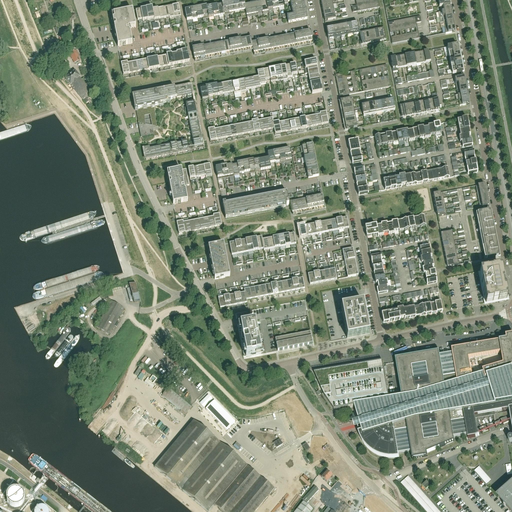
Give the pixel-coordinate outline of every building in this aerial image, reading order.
[(283,0),(284,3),(290,2),(293,16),(287,17),(288,24),(307,20),(305,14),(307,14),(306,10),(305,10),(303,3),(305,3),(304,0),(283,0)] [(363,11),(361,0),(355,0),(356,6),(352,7),(353,13),(363,11)] [(178,5),(172,6),(174,17),(174,18),(181,17),(178,5)] [(148,21),(154,19),(152,10),(153,10),(152,7),(146,9),(148,19),(148,20),(148,21)] [(112,15),(112,17),(115,31),(115,33),(118,47),(132,44),(129,29),(136,28),(132,11),(121,13),(113,15),(112,15)] [(419,39),(416,24),(421,23),(420,17),(409,19),(414,40),(419,39)] [(404,20),(408,41),(413,41),(414,40),(409,19),(404,20)] [(403,42),(406,42),(408,41),(404,20),(399,21),(403,42)] [(393,22),(397,43),(403,42),(399,21),(395,21),(393,22)] [(391,41),(392,45),(397,43),(393,22),(389,23),(388,23),(392,41),(391,41)] [(360,33),(357,23),(351,24),(353,35),(359,34),(360,33)] [(353,35),(351,24),(345,26),(347,36),(353,35)] [(347,36),(345,26),(339,27),(341,37),(347,36)] [(341,37),(339,27),(332,28),(334,38),(341,37)] [(334,38),(332,28),(326,29),(327,36),(328,40),(334,38)] [(460,50),(459,44),(454,45),(454,46),(451,47),(447,47),(448,52),(460,50)] [(181,52),(183,64),(190,62),(187,50),(181,52)] [(80,61),(76,51),(70,53),(72,59),(73,59),(74,63),(80,61)] [(305,69),(307,68),(317,67),(316,60),(304,63),(305,69)] [(121,63),(123,75),(129,74),(127,64),(128,64),(127,62),(121,63)] [(387,68),(386,65),(380,66),(385,88),(390,87),(387,68)] [(380,66),(375,67),(379,89),(385,88),(380,66)] [(375,67),(370,68),(374,90),(379,89),(375,67)] [(271,83),(277,81),(274,68),(268,70),(271,83)] [(364,69),(369,91),(374,90),(370,68),(367,69),(364,69)] [(363,92),(369,91),(364,69),(360,70),(359,70),(363,92)] [(260,85),(266,84),(263,71),(257,72),(260,87),(261,87),(260,85)] [(88,88),(81,80),(80,78),(80,77),(75,72),(66,79),(69,83),(70,84),(72,87),(83,101),(92,94),(92,93),(88,88)] [(355,77),(354,72),(338,75),(337,75),(335,75),(336,81),(355,77)] [(355,77),(336,81),(337,86),(356,82),(355,77)] [(240,93),(246,92),(244,80),(238,81),(240,93)] [(234,94),(240,93),(238,81),(232,82),(234,94)] [(356,82),(337,86),(338,91),(357,88),(356,82)] [(202,100),(208,99),(206,87),(200,89),(201,95),(202,100)] [(339,95),(339,97),(358,93),(357,88),(338,91),(339,95)] [(165,92),(164,92),(157,93),(156,92),(150,93),(133,96),(135,107),(136,109),(141,138),(146,137),(154,135),(154,134),(153,132),(155,131),(157,131),(159,129),(155,111),(156,111),(155,107),(160,106),(159,104),(167,103),(166,101),(176,99),(175,90),(170,90),(171,91),(165,92)] [(433,100),(435,111),(440,110),(438,99),(437,99),(436,93),(432,94),(433,100)] [(395,110),(393,100),(386,101),(388,112),(395,110)] [(388,112),(386,101),(380,102),(382,113),(388,112)] [(382,113),(380,102),(374,104),(376,114),(382,113)] [(376,114),(374,104),(368,105),(370,115),(376,114)] [(370,115),(368,105),(361,106),(363,117),(370,115)] [(320,114),(320,115),(322,125),(328,124),(326,112),(320,114)] [(254,133),(260,132),(258,120),(252,121),(254,133)] [(279,122),(273,123),(275,135),(281,133),(279,123),(279,122)] [(357,128),(356,123),(344,125),(345,132),(350,131),(349,130),(353,129),(357,128)] [(210,142),(216,140),(214,128),(208,130),(209,135),(210,142)] [(202,140),(193,142),(194,148),(198,147),(198,149),(204,148),(202,140)] [(313,151),(312,145),(300,147),(301,153),(313,151)] [(292,161),(289,149),(284,150),(286,163),(292,161)] [(205,176),(206,178),(212,177),(210,165),(203,166),(205,176)] [(173,205),(175,205),(187,202),(186,197),(185,191),(184,187),(189,186),(186,169),(176,171),(168,173),(167,173),(167,175),(168,182),(170,190),(170,192),(173,205)] [(225,219),(285,208),(285,206),(286,205),(286,206),(287,205),(289,205),(286,193),(286,191),(222,204),(225,219)] [(324,208),(322,197),(316,198),(318,208),(322,207),(322,209),(324,208)] [(496,245),(492,224),(490,211),(476,214),(485,260),(499,257),(496,245)] [(213,216),(215,228),(222,226),(219,214),(213,216)] [(179,235),(185,234),(183,222),(176,223),(179,235)] [(183,222),(185,234),(191,232),(189,222),(183,223),(183,222)] [(230,277),(225,250),(223,245),(208,248),(210,255),(211,262),(212,262),(213,263),(213,265),(212,265),(214,280),(230,277)] [(504,284),(503,279),(501,268),(480,272),(486,303),(507,299),(504,284)] [(140,301),(136,284),(132,284),(129,284),(134,303),(141,303),(140,301)] [(109,335),(124,309),(111,302),(96,328),(109,335)] [(369,334),(363,303),(341,307),(347,338),(359,336),(369,334)] [(77,325),(83,329),(86,325),(80,321),(77,325)] [(69,324),(48,339),(53,346),(74,331),(69,324)] [(261,354),(255,324),(240,327),(240,330),(241,329),(242,337),(243,341),(246,357),(261,354)] [(383,362),(315,374),(326,398),(335,410),(355,407),(359,421),(353,423),(355,430),(361,428),(362,432),(359,433),(359,434),(359,435),(360,436),(360,437),(360,438),(361,439),(361,440),(362,441),(362,442),(363,443),(364,444),(364,445),(365,446),(366,447),(367,448),(368,449),(369,450),(370,451),(371,451),(371,452),(372,452),(373,453),(374,453),(374,454),(375,454),(376,455),(377,455),(378,456),(379,456),(380,457),(381,457),(382,457),(383,457),(384,458),(385,458),(386,458),(387,458),(388,458),(389,459),(390,459),(391,459),(392,459),(393,459),(394,459),(395,458),(396,458),(397,458),(398,458),(399,458),(398,454),(411,452),(413,459),(428,457),(427,453),(455,442),(454,438),(468,435),(468,439),(476,437),(479,436),(478,432),(477,424),(476,424),(476,419),(494,416),(495,426),(497,426),(496,416),(495,416),(495,412),(502,411),(509,410),(510,411),(511,410),(511,336),(506,337),(507,341),(480,345),(480,344),(467,347),(452,350),(453,354),(440,356),(439,352),(396,359),(402,397),(389,400),(383,362)] [(283,350),(281,338),(280,338),(277,339),(277,338),(275,339),(277,351),(279,351),(282,350),(283,350)] [(192,407),(169,387),(162,396),(185,415),(192,407)] [(131,415),(113,434),(117,438),(119,439),(120,441),(132,452),(138,455),(144,452),(147,452),(151,447),(157,450),(156,442),(157,440),(153,437),(152,436),(150,437),(149,435),(143,432),(145,431),(146,429),(152,428),(149,425),(146,425),(140,419),(134,416),(133,414),(131,415)] [(254,511),(274,489),(193,422),(155,468),(207,511),(208,511),(214,505),(222,511),(254,511)] [(283,444),(280,439),(273,442),(276,448),(283,444)] [(474,472),(486,485),(491,481),(479,467),(474,472)] [(326,482),(332,476),(327,472),(325,474),(323,473),(320,476),(322,478),(321,478),(326,482)] [(440,511),(408,476),(401,483),(426,511),(440,511)] [(507,489),(498,497),(511,511),(511,484),(510,486),(507,483),(504,486),(507,489)] [(307,504),(319,490),(315,487),(303,500),(307,504)] [(17,490),(16,490),(15,490),(14,490),(13,490),(12,490),(11,491),(10,492),(9,492),(9,493),(8,493),(8,494),(7,495),(7,496),(7,497),(7,498),(7,499),(7,500),(7,501),(7,502),(8,503),(8,504),(9,504),(9,505),(10,506),(11,506),(12,507),(13,507),(14,507),(15,508),(16,508),(17,507),(19,507),(20,507),(21,506),(22,505),(23,504),(23,503),(24,503),(24,502),(24,501),(24,500),(25,499),(25,498),(25,497),(24,497),(24,496),(24,495),(24,494),(23,494),(23,493),(22,493),(22,492),(21,492),(21,491),(20,491),(19,490),(18,490),(17,490)] [(336,511),(337,511),(338,511),(346,511),(349,509),(340,501),(333,509),(336,511)] [(311,511),(313,510),(303,502),(294,511),(311,511)]
